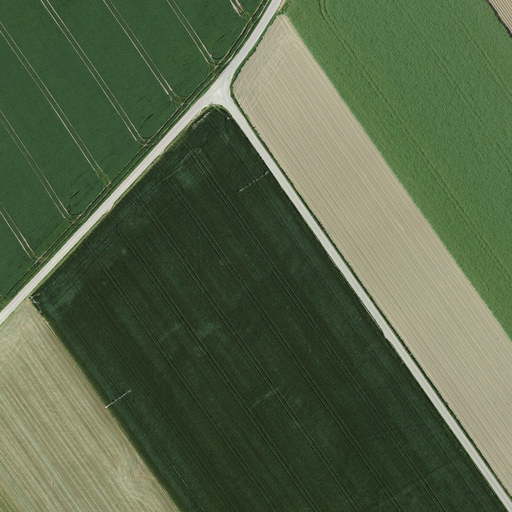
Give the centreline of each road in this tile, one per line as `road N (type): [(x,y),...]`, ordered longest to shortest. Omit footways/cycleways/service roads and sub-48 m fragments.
road 1 (track): [(511,506),(217,88)]
road 2 (track): [(0,318),(217,88),(276,0)]
